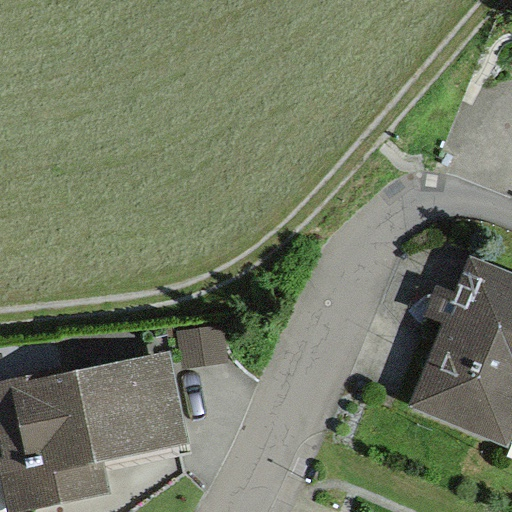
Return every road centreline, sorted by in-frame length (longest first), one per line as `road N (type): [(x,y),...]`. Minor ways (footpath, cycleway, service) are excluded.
road 1 (track): [(0,322),(148,302),(220,277),(273,244),(491,0)]
road 2 (residential): [(237,511),(296,402),(356,251),(393,210),(447,199),(511,215)]
